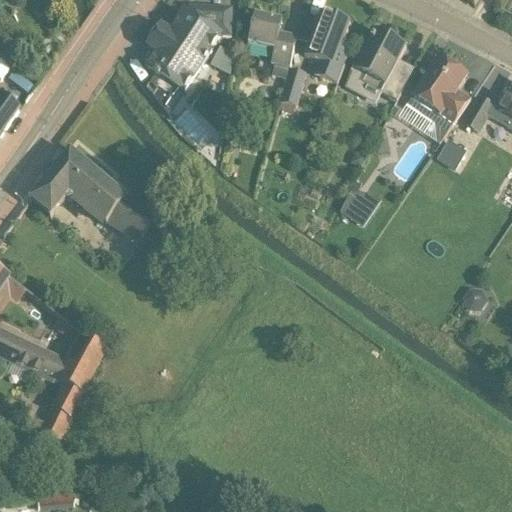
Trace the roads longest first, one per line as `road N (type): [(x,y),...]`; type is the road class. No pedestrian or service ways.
road 1 (tertiary): [(0,188),(129,0)]
road 2 (residential): [(511,62),(389,0)]
